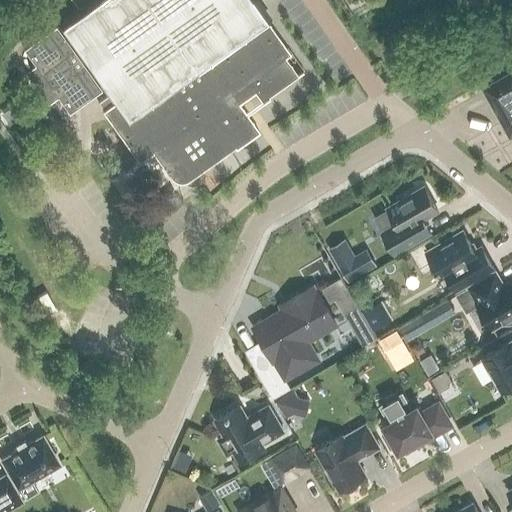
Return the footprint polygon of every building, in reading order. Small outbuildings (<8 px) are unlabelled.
[(61,22),(116,101),(103,110),(103,111),(139,161),(153,152),(169,175),(173,179),(179,181),(184,181),(190,179),(236,146),(231,139),(245,129),(250,136),(258,130),(239,103),(255,92),(262,101),(303,72),(302,71),(297,74),(285,57),(290,53),(265,17),(266,17),(253,0),(72,0),(79,9),(61,22)] [(48,102),(57,95),(69,111),(101,89),(56,26),(24,49),(36,65),(26,72),(48,102)] [(511,75),(488,89),(511,132),(511,75)] [(103,110),(116,101),(111,93),(98,102),(103,110)] [(125,171),(125,172),(136,164),(130,157),(120,164),(125,171)] [(118,174),(110,163),(103,169),(110,179),(118,174)] [(423,219),(438,211),(424,186),(388,207),(397,223),(382,231),(395,254),(430,233),(423,219)] [(463,231),(426,252),(436,269),(435,270),(437,273),(439,273),(441,278),(447,275),(456,290),(494,268),(482,247),(475,251),(463,231)] [(366,249),(355,256),(338,265),(348,282),(376,265),(366,249)] [(506,324),(511,322),(511,283),(505,288),(504,286),(496,290),(488,277),(495,273),(495,274),(497,273),(496,272),(452,297),(452,298),(457,295),(467,312),(478,305),(492,329),(504,322),(506,324)] [(337,298),(348,292),(341,278),(322,289),(330,302),(337,298)] [(254,326),(262,340),(274,360),(285,378),(318,359),(308,341),(336,325),(314,286),(286,302),(288,306),(254,326)] [(351,292),(339,298),(348,315),(359,309),(351,292)] [(456,313),(448,299),(399,327),(407,341),(456,313)] [(373,331),(385,324),(373,305),(361,312),(373,331)] [(368,326),(357,333),(364,345),(375,338),(368,326)] [(394,333),(386,338),(395,352),(402,348),(394,333)] [(511,340),(508,343),(507,343),(482,358),(501,391),(511,384),(511,340)] [(272,399),(286,391),(270,364),(256,372),(272,399)] [(448,383),(451,381),(445,370),(432,378),(439,392),(449,386),(448,383)] [(306,417),(311,400),(297,396),(294,389),(275,399),(286,418),(293,413),(306,417)] [(402,392),(379,406),(387,419),(389,424),(386,426),(388,430),(384,432),(392,447),(397,444),(399,449),(403,446),(405,451),(418,443),(415,439),(428,432),(431,436),(450,424),(438,403),(420,414),(416,408),(413,410),(410,406),(402,392)] [(247,417),(240,405),(215,419),(224,435),(218,439),(227,455),(233,451),(239,460),(264,447),(262,444),(284,431),(269,405),(247,417)] [(355,457),(360,454),(362,455),(365,455),(379,447),(366,424),(343,437),(343,436),(317,451),(329,471),(328,475),(332,483),(336,484),(339,489),(365,474),(355,457)] [(0,476),(0,511),(21,500),(20,499),(25,497),(37,490),(31,479),(59,463),(42,435),(1,459),(9,472),(6,474),(5,474),(0,476)] [(272,458),(285,481),(309,467),(296,444),(272,458)] [(240,511),(294,511),(281,488),(240,511)] [(477,511),(472,502),(455,511),(477,511)]
